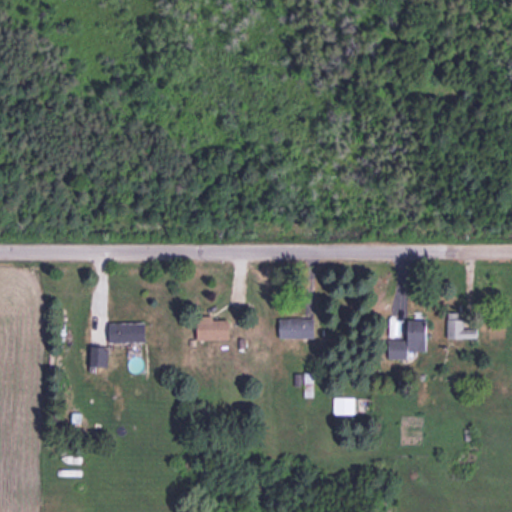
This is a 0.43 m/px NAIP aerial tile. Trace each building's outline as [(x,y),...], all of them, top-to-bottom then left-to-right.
[(449,338),(481,338),(481,315),(449,315),(449,338)] [(199,340),(233,340),(233,319),(199,319),(199,340)] [(279,338),(318,338),(318,319),(279,319),(279,338)] [(433,341),(432,319),(391,320),(392,342),(433,341)] [(109,341),(147,341),(147,323),(109,323),(109,341)] [(109,346),(89,346),(89,367),(109,367),(109,346)]
